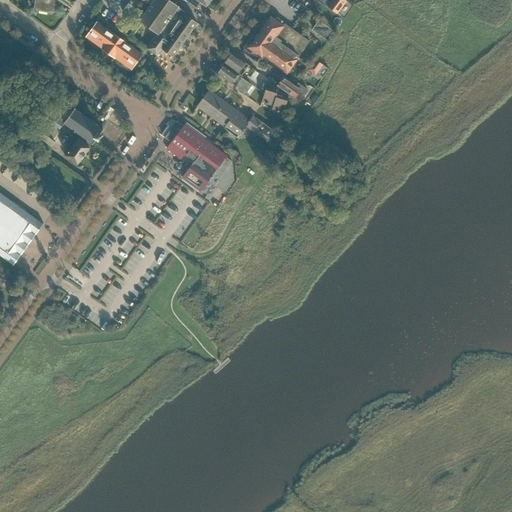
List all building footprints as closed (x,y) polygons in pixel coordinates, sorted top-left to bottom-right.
[(35,0),(34,9),(54,13),(56,0),(35,0)] [(169,0),(153,0),(139,20),(158,33),(147,48),(157,55),(162,48),(173,55),(182,43),(186,46),(188,43),(184,40),(197,21),(186,14),(185,16),(183,14),(186,10),(178,5),(177,6),(169,0)] [(345,0),(331,0),(327,5),(337,12),(338,11),(343,15),(350,5),(345,2),(346,0),(345,0)] [(254,34),(248,43),(250,44),(249,46),(251,48),(249,50),(257,56),(259,54),(261,56),(263,54),(287,72),(296,59),(295,58),(297,55),(299,56),(310,41),(275,15),(273,18),(271,16),(270,18),(267,16),(261,25),(263,27),(262,28),(261,27),(257,34),(258,34),(256,36),(254,34)] [(319,19),(313,28),(326,38),(332,29),(319,19)] [(105,49),(115,35),(98,22),(89,33),(97,39),(95,42),(105,49)] [(114,56),(125,42),(115,35),(105,49),(114,56)] [(134,66),(142,54),(125,42),(114,56),(124,63),(126,60),(134,66)] [(238,74),(241,76),(249,64),(233,52),(225,62),(241,73),(239,75),(238,74)] [(315,59),(309,67),(315,71),(321,63),(315,59)] [(251,83),(241,76),(238,74),(224,63),(218,72),(238,87),(237,88),(244,93),(251,83)] [(283,76),(278,84),(295,96),(301,89),(283,76)] [(273,104),(278,90),(279,87),(267,83),(262,100),(266,102),(268,103),(268,102),(273,104)] [(210,89),(197,107),(238,137),(246,126),(254,132),(255,131),(267,139),(266,140),(275,146),(282,136),(262,122),(253,115),(250,119),(210,89)] [(278,90),(273,104),(272,108),(277,109),(277,110),(279,110),(284,111),(289,94),(278,90)] [(81,134),(93,143),(96,139),(100,142),(106,134),(101,131),(104,127),(75,107),(78,104),(71,99),(66,107),(63,107),(62,108),(59,111),(59,112),(60,113),(60,115),(56,121),(63,126),(65,123),(68,125),(64,129),(73,136),(77,131),(81,134)] [(186,122),(184,125),(212,145),(214,143),(186,122)] [(34,126),(31,130),(40,137),(52,146),(55,141),(54,140),(61,130),(50,123),(43,133),(34,126)] [(236,177),(232,160),(212,145),(184,125),(167,148),(188,163),(189,161),(192,163),(184,175),(202,188),(208,180),(224,192),(236,177)] [(93,143),(81,134),(67,154),(79,163),(93,143)] [(37,161),(42,155),(35,150),(30,156),(37,161)] [(0,254),(13,264),(41,225),(43,223),(0,191),(0,254)]
